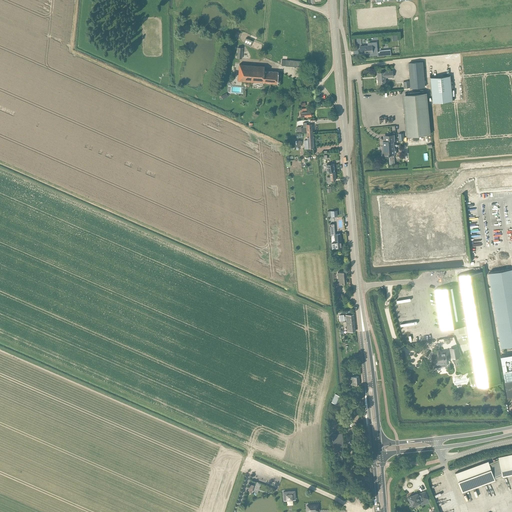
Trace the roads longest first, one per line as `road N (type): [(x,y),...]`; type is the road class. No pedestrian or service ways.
road 1 (track): [(0,340),(347,492),(362,511)]
road 2 (tertiary): [(361,314),(331,0)]
road 3 (tertiary): [(361,314),(372,449)]
road 4 (tertiary): [(379,444),(361,314)]
